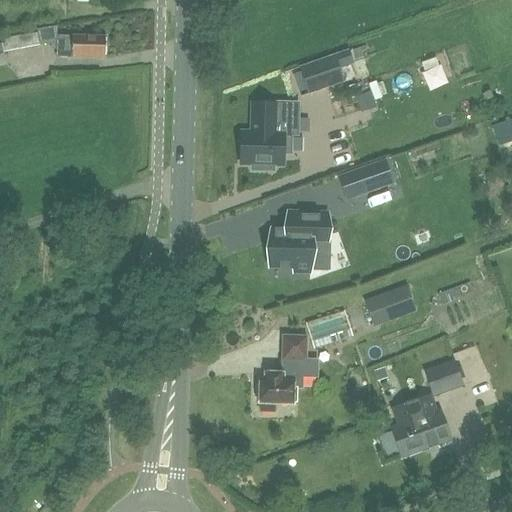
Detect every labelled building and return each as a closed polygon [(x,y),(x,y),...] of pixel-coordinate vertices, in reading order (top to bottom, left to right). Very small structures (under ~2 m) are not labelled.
[(0,67),(6,66),(3,53),(39,46),(37,30),(35,25),(27,26),(29,34),(3,39),(4,44),(1,45),(0,44),(0,67)] [(73,36),(73,37),(57,37),(57,39),(56,50),(56,58),(72,58),(72,59),(104,59),(105,37),(73,36)] [(363,60),(359,48),(349,52),(349,51),(334,56),(334,55),(298,68),(308,96),(344,83),(339,70),(354,65),(353,63),(363,60)] [(357,97),(365,94),(362,83),(346,88),(350,99),(357,97)] [(376,108),(371,92),(365,94),(357,97),(362,113),(376,108)] [(297,135),(298,105),(271,104),(271,106),(237,105),(236,134),(271,135),(271,134),(297,135)] [(389,182),(382,163),(359,172),(366,190),(389,182)] [(325,250),(326,215),(287,214),(287,230),(270,230),(270,268),(294,269),(294,272),(309,272),(310,250),(325,250)] [(373,328),(416,312),(407,286),(364,302),(373,328)] [(314,350),(352,337),(344,312),(306,324),(314,350)] [(258,382),(258,386),(256,385),(255,400),(258,400),(257,403),(260,404),(260,411),(276,412),(276,404),(293,405),(294,391),(301,391),(302,380),(316,380),(317,362),(307,362),(308,337),(284,337),(283,375),(267,375),(266,382),(258,382)] [(424,372),(433,398),(463,387),(454,361),(424,372)] [(376,382),(387,379),(383,369),(373,372),(376,382)] [(436,413),(430,397),(394,409),(390,403),(370,410),(372,417),(375,422),(379,433),(392,429),(402,457),(450,440),(440,412),(436,413)]
